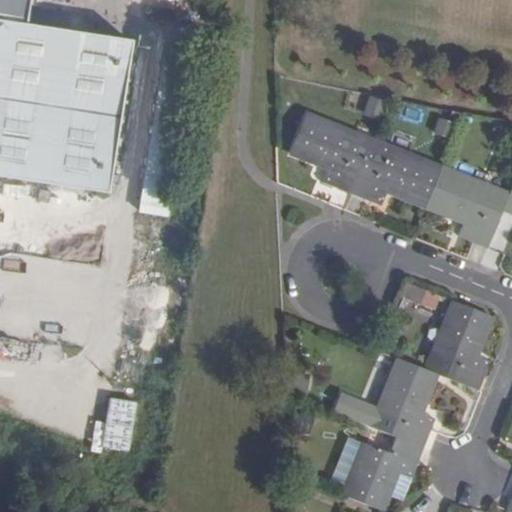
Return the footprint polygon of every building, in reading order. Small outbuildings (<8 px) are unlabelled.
[(0,0),(0,176),(105,193),(129,43),(22,26),(25,0),(0,0)] [(172,214),(196,67),(168,63),(146,210),(172,214)] [(299,81),(279,77),(276,92),(296,96),(299,81)] [(324,183),(354,195),(374,143),(305,116),(290,155),(329,171),(324,183)] [(434,132),(451,138),(456,124),(440,117),(434,132)] [(374,143),(354,195),(382,206),(387,193),(427,209),(443,170),(374,143)] [(459,237),(488,249),(498,223),(503,211),(509,196),(443,170),(427,209),(464,224),(459,237)] [(511,187),(509,196),(503,211),(511,215),(511,187)] [(410,288),(406,299),(437,309),(440,297),(410,288)] [(426,372),(434,375),(476,393),(489,362),(474,356),(489,317),(453,302),(432,355),(426,372)] [(394,437),(422,448),(429,431),(433,420),(418,415),(434,375),(426,372),(397,361),(370,428),(394,437)] [(127,455),(139,403),(109,396),(98,449),(127,455)] [(396,472),(411,478),(422,448),(394,437),(387,454),(364,445),(343,496),(380,511),(396,472)]
